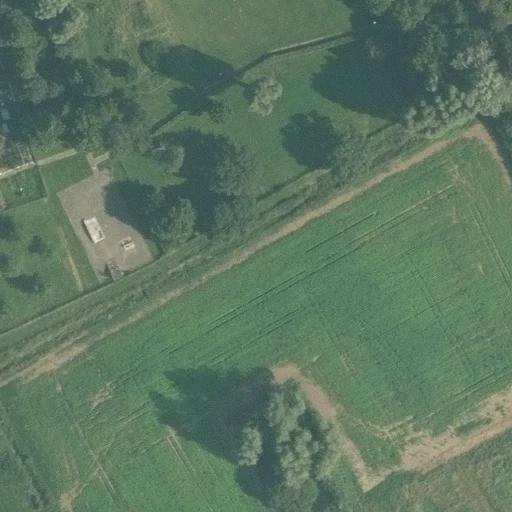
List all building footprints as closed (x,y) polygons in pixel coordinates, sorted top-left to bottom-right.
[(218,297),(199,307),(218,342),(249,326),(233,296),(221,302),(218,297)] [(199,307),(181,317),(200,352),(218,342),(199,307)] [(181,317),(161,327),(180,363),(200,352),(181,317)] [(161,327),(141,338),(160,374),(180,363),(161,327)] [(128,364),(113,372),(124,393),(160,374),(141,338),(120,349),(123,355),(128,364)] [(123,355),(108,363),(113,372),(128,364),(123,355)] [(184,427),(161,436),(175,474),(198,465),(184,427)] [(161,436),(140,444),(154,482),(175,474),(161,436)] [(140,444),(118,451),(132,490),(154,482),(140,444)] [(118,451),(95,460),(109,498),(132,490),(118,451)]
